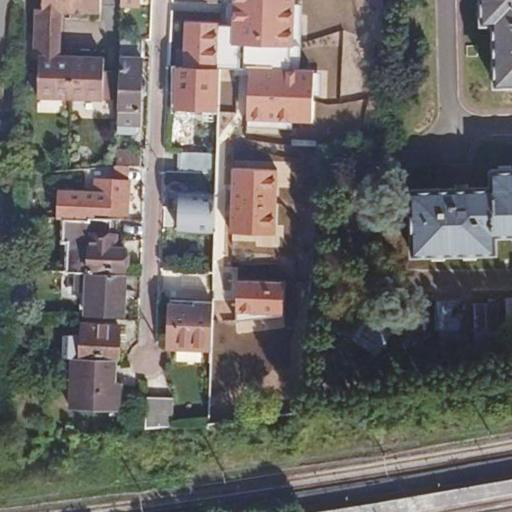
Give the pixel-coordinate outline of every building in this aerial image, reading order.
[(44,20),(61,21),(61,13),(100,14),(100,0),(44,0),(45,12),(44,20)] [(220,69),(222,0),(190,0),(188,69),(215,70),(220,69)] [(294,0),(222,0),(220,69),(242,69),(248,69),(246,128),(293,129),(293,124),(314,125),(314,96),(320,96),(320,75),(315,75),(315,68),(300,68),(301,3),(295,3),(294,0)] [(511,0),(475,0),(476,28),(488,27),(489,88),(511,87),(511,0)] [(40,50),(60,51),(61,21),(44,20),(45,12),(37,11),(36,60),(39,60),(40,50)] [(119,59),(142,60),(142,44),(120,44),(119,59)] [(118,100),(119,73),(103,73),(103,60),(60,58),(60,51),(40,50),(39,60),(38,98),(118,100)] [(118,100),(118,125),(141,126),(142,60),(119,59),(119,73),(118,100)] [(215,70),(188,69),(181,68),(182,107),(214,108),(215,70)] [(117,151),(117,166),(141,167),(142,152),(117,151)] [(182,173),(216,174),(217,155),(183,154),(182,173)] [(141,167),(117,166),(118,178),(131,179),(131,184),(146,185),(147,168),(141,167)] [(278,168),(231,168),(230,233),(277,233),(278,168)] [(490,191),(409,194),(411,258),(494,255),(495,240),(511,240),(511,172),(491,173),(490,191)] [(129,214),(131,184),(131,179),(118,178),(97,178),(96,205),(95,213),(99,213),(129,214)] [(215,231),(216,194),(181,193),(180,230),(215,231)] [(96,205),(61,204),(60,220),(64,220),(90,220),(92,219),(99,219),(99,213),(95,213),(96,205)] [(67,273),(74,273),(93,274),(93,268),(128,270),(128,249),(118,249),(119,220),(99,219),(92,219),(90,220),(64,220),(63,243),(68,244),(67,273)] [(126,315),(128,276),(93,274),(74,273),(73,279),(84,279),(83,289),(90,289),(88,314),(126,315)] [(287,281),(236,279),(235,314),(286,316),(287,281)] [(212,303),(177,302),(177,306),(173,305),(173,324),(178,324),(178,347),(211,347),(212,303)] [(119,358),(120,325),(88,324),(86,357),(119,358)] [(117,385),(118,362),(77,360),(75,411),(119,413),(121,385),(117,385)] [(148,397),(148,432),(175,427),(176,398),(148,397)]
